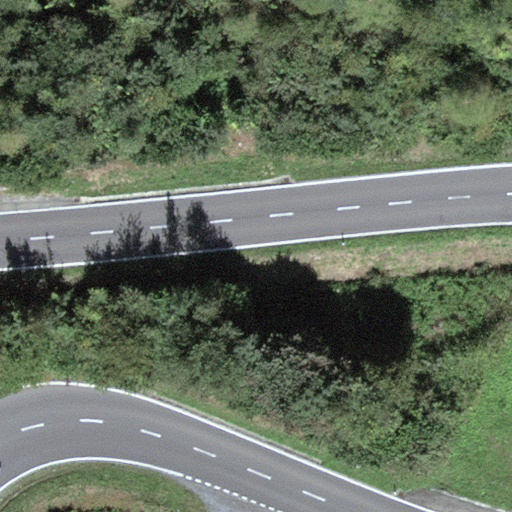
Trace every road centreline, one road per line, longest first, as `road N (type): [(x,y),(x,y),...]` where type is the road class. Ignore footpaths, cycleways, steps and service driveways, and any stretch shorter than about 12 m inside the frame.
road 1 (secondary): [(511,193),(0,239)]
road 2 (secondary): [(0,438),(66,421),(136,428),(354,511)]
